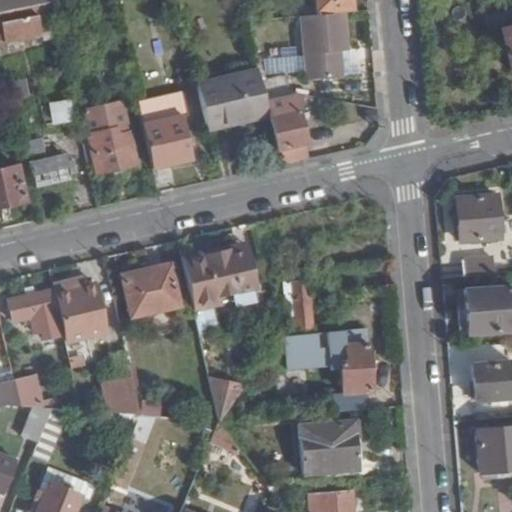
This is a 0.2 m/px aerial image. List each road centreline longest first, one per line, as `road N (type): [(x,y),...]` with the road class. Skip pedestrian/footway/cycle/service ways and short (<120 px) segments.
road 1 (tertiary): [(401,160),(0,251)]
road 2 (residential): [(401,160),(429,511)]
road 3 (residential): [(388,0),(401,160)]
